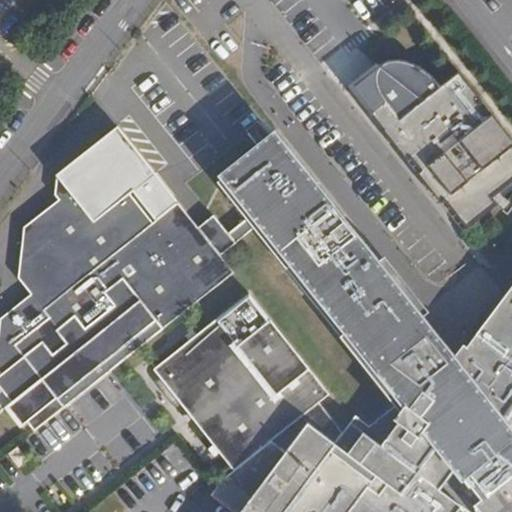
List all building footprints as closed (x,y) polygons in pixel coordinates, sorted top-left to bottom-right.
[(385,63),(359,82),(473,219),(501,198),(495,190),(511,178),(511,127),(467,70),(447,83),(433,69),(413,59),(385,63)] [(157,165),(120,119),(59,169),(53,183),(57,188),(39,202),(39,230),(28,230),(27,257),(38,258),(37,285),(55,308),(20,336),(70,399),(238,264),(224,247),(240,234),(231,225),(225,217),(210,230),(201,219),(181,194),(156,215),(132,186),(157,165)] [(337,199),(282,131),(224,178),(250,210),(231,225),(240,234),(258,219),(401,396),(374,417),(361,408),(349,425),(341,436),(314,416),(294,446),(276,433),(240,462),(229,470),(269,501),(260,511),(456,511),(463,504),(469,508),(474,511),(511,511),(511,287),(472,338),(469,335),(458,349),(357,224),(358,223),(339,198),(337,199)] [(216,206),(201,219),(210,230),(225,217),(216,206)] [(194,332),(158,360),(240,462),(276,433),(294,446),(314,416),(341,436),(349,425),(324,394),(335,385),(254,284),(202,326),(194,332)] [(198,321),(190,327),(194,332),(202,326),(198,321)] [(22,437),(13,444),(24,458),(33,451),(22,437)] [(260,511),(269,501),(256,491),(239,511),(260,511)]
